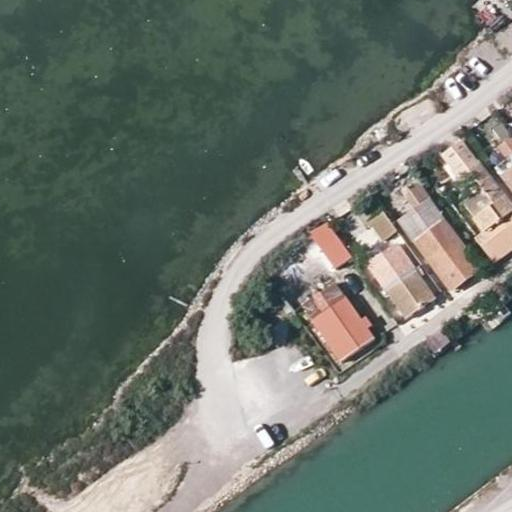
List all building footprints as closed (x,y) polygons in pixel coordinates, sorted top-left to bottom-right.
[(511,200),(472,146),(464,137),(444,152),(460,176),(464,181),(473,174),(486,190),(489,195),(493,200),(488,204),(491,209),(477,219),(487,233),(479,238),(496,261),(511,249),(511,200)] [(443,188),(451,199),(467,186),(464,181),(460,176),(443,188)] [(454,287),(480,269),(446,222),(450,220),(423,183),(413,189),(411,187),(405,191),(417,209),(401,221),(430,261),(434,259),(454,287)] [(489,195),(486,190),(466,204),(477,219),(491,209),(488,204),(493,200),(489,195)] [(361,245),(374,237),(362,217),(350,225),(361,245)] [(389,239),(397,232),(388,220),(380,226),(389,239)] [(339,240),(327,248),(340,266),(353,259),(339,240)] [(388,289),(391,288),(409,315),(437,295),(400,244),(372,264),(388,289)] [(343,361),(377,339),(337,282),(304,305),(343,361)] [(441,329),(425,338),(433,352),(449,344),(441,329)]
